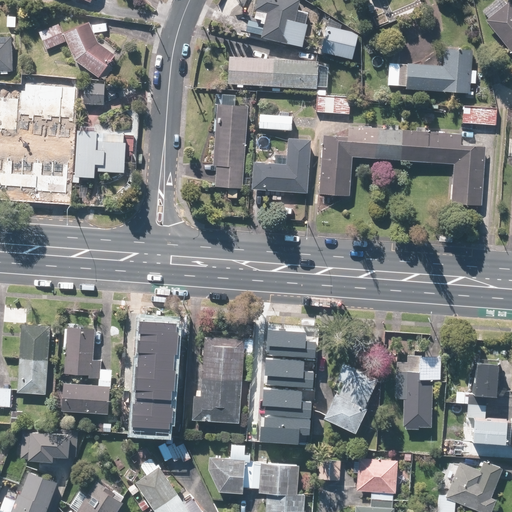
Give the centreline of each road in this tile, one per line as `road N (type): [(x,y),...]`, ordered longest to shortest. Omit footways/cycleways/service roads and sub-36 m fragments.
road 1 (primary): [(167,258),(511,285)]
road 2 (primary): [(0,244),(149,256)]
road 3 (residential): [(165,120),(167,258)]
road 4 (residential): [(149,256),(155,150),(165,120)]
road 5 (residential): [(165,120),(169,67),(193,0)]
